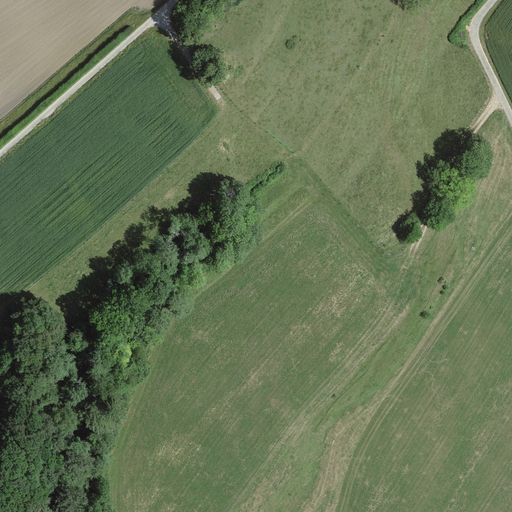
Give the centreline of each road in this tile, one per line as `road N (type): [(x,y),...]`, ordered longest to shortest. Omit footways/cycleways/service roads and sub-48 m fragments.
road 1 (track): [(500,95),(402,264),(387,261),(219,100)]
road 2 (track): [(159,14),(0,155)]
road 3 (unclassified): [(493,0),(474,34),(511,121)]
